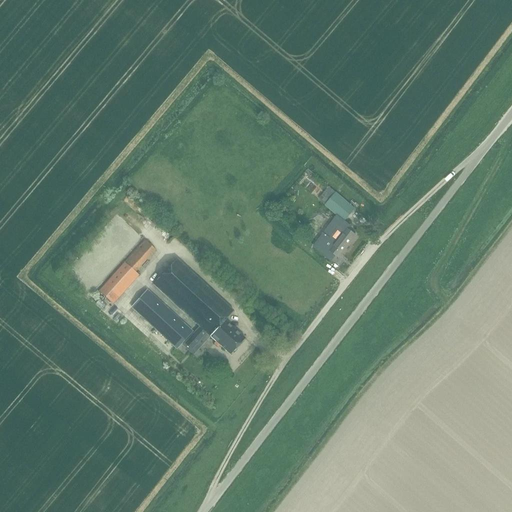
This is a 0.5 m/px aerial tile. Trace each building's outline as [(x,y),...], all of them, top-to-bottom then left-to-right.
[(344,221),(355,209),(330,188),(319,200),(344,221)] [(318,241),(314,247),(326,256),(330,251),(339,258),(356,236),(345,227),(342,231),(344,233),(335,244),(330,240),(325,246),(318,241)] [(144,241),(99,292),(110,302),(136,273),(136,272),(155,250),(145,240),(144,241)] [(177,259),(153,284),(199,327),(189,339),(196,345),(206,334),(216,342),(214,344),(218,348),(220,346),(230,355),(245,339),(225,320),(233,311),(177,259)] [(132,307),(147,321),(146,323),(149,327),(151,325),(177,349),(192,333),(147,291),(132,307)]
